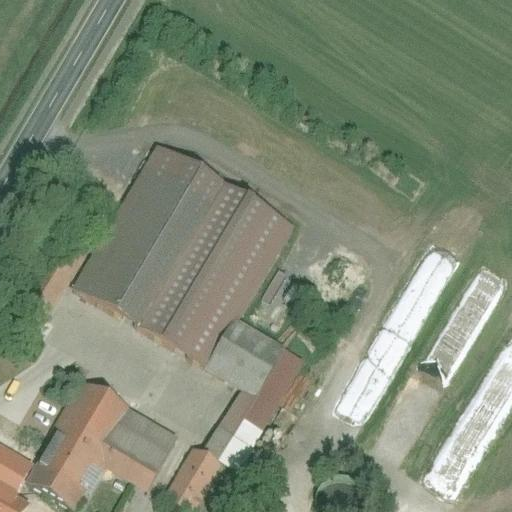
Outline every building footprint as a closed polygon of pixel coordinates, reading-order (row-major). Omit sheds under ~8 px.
[(84,258),(62,296),(233,396),(247,405),(279,352),(233,324),(287,230),(148,149),(84,258)] [(33,340),(62,296),(84,258),(55,241),(5,323),(33,340)] [(247,405),(233,396),(199,453),(235,473),(299,364),(279,352),(247,405)] [(16,481),(71,511),(97,468),(142,494),(173,441),(72,383),(16,481)] [(408,432),(417,437),(436,400),(428,396),(422,407),(420,406),(411,421),(397,413),(382,441),(398,450),(408,432)] [(199,453),(186,447),(153,508),(161,511),(214,511),(235,473),(199,453)]
